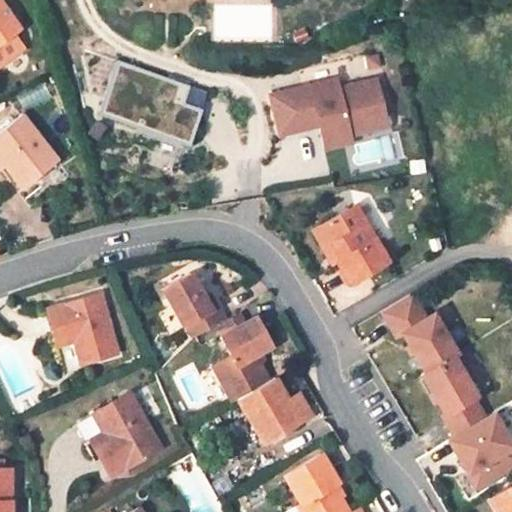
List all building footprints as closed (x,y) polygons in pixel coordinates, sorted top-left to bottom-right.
[(0,0),(0,1),(8,13),(15,8),(9,0),(0,0)] [(12,32),(19,28),(8,13),(0,1),(0,63),(23,48),(12,32)] [(378,54),(354,56),(356,70),(380,68),(378,54)] [(189,86),(116,59),(97,113),(188,146),(201,109),(199,108),(183,103),(189,86)] [(12,92),(21,111),(51,96),(42,77),(12,92)] [(386,124),(375,78),(337,87),(335,79),(269,96),(278,134),(311,126),(309,119),(316,117),(321,136),(347,130),(348,134),(386,124)] [(183,103),(199,108),(205,92),(189,86),(183,103)] [(21,114),(0,130),(0,160),(3,164),(21,188),(56,160),(21,114)] [(348,134),(347,130),(321,136),(323,147),(349,141),(348,134)] [(321,225),(340,258),(335,260),(348,283),(387,260),(355,205),(321,225)] [(340,258),(321,225),(312,230),(331,263),(335,260),(340,258)] [(199,306),(178,271),(151,287),(171,322),(175,320),(185,335),(209,319),(212,317),(203,304),(199,306)] [(395,336),(401,333),(425,372),(452,356),(455,354),(432,314),(425,318),(410,293),(380,311),(395,336)] [(80,363),(115,353),(99,294),(46,309),(54,340),(72,335),(73,340),(80,363)] [(212,317),(209,319),(216,329),(235,317),(229,307),(212,317)] [(263,341),(244,312),(235,317),(216,329),(208,334),(221,355),(201,366),(214,386),(219,383),(226,395),(260,374),(246,351),(263,341)] [(72,335),(54,340),(56,345),(73,340),(72,335)] [(453,437),(484,418),(472,398),(475,396),(452,356),(425,372),(421,374),(444,414),(441,415),(453,437)] [(289,389),(279,395),(264,372),(260,374),(226,395),(255,440),(292,418),(290,416),(301,410),(289,389)] [(148,445),(114,391),(82,411),(95,431),(100,439),(85,448),(101,474),(148,445)] [(95,431),(82,411),(68,420),(80,440),(95,431)] [(475,486),(511,464),(511,445),(493,413),(484,418),(453,437),(447,440),(475,486)] [(292,499),(287,503),(293,511),(333,511),(339,508),(321,480),(328,476),(312,451),(276,473),(292,499)] [(0,511),(9,511),(9,500),(9,468),(2,468),(0,467),(0,511)] [(492,501),(511,489),(511,484),(489,498),(492,501)] [(511,511),(511,489),(492,501),(498,511),(511,511)] [(354,511),(349,502),(339,508),(333,511),(354,511)] [(293,511),(287,503),(275,510),(276,511),(293,511)]
